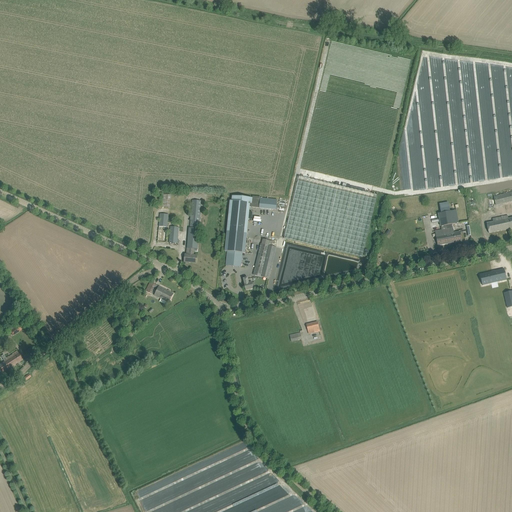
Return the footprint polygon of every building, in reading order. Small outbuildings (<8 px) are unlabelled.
[(375,16),(378,17),(379,12),(377,12),(378,7),(374,6),(372,17),(370,17),(369,21),(375,22),(375,16)] [(287,239),(362,257),(377,193),(292,173),(287,197),(277,237),(287,239)] [(511,192),(494,197),(496,206),(511,201),(511,192)] [(171,195),(162,194),(161,206),(170,207),(171,195)] [(226,242),(225,251),(228,251),(226,262),(241,264),(242,259),(234,258),(235,252),(243,253),(245,253),(249,207),(250,205),(252,206),(252,201),(252,198),(232,196),(232,201),(230,201),(227,232),(226,242)] [(250,205),(249,207),(259,208),(276,210),(277,200),(260,199),(260,197),(253,196),(252,198),(252,201),(252,206),(250,205)] [(189,228),(188,248),(187,248),(186,255),(185,254),(185,257),(184,262),(188,262),(196,262),(197,257),(197,256),(193,255),(194,249),(197,249),(198,249),(202,201),(193,200),(190,228),(189,228)] [(511,204),(497,208),(498,215),(511,212),(511,204)] [(448,228),(452,227),(452,224),(458,223),(456,210),(453,211),(452,206),(443,208),(444,213),(438,214),(441,230),(435,231),(438,245),(452,243),(451,234),(449,234),(448,228)] [(160,214),(158,237),(158,242),(166,243),(166,238),(169,215),(160,214)] [(487,223),(488,228),(489,233),(511,228),(511,218),(508,219),(508,216),(493,219),(493,222),(487,223)] [(171,227),(169,238),(169,243),(177,244),(178,239),(179,232),(182,233),(182,228),(171,227)] [(453,233),(452,227),(448,228),(449,234),(451,234),(452,243),(462,241),(460,232),(453,233)] [(254,274),(263,277),(269,278),(276,248),(272,247),(273,242),(263,239),(262,244),(261,244),(254,274)] [(504,269),(480,275),(482,286),(507,280),(504,269)] [(244,284),(245,286),(246,291),(254,289),(252,282),(249,283),(247,278),(243,279),(245,284),(244,284)] [(150,282),(145,291),(148,292),(147,294),(149,295),(150,296),(151,294),(153,289),(156,290),(158,286),(155,285),(150,282)] [(159,287),(157,291),(155,296),(166,301),(165,304),(168,305),(173,294),(159,287)] [(307,325),(308,330),(309,334),(320,331),(317,322),(307,325)] [(10,332),(13,336),(20,332),(17,327),(10,332)] [(290,335),(291,341),(302,339),(300,333),(290,335)] [(0,373),(1,373),(1,374),(23,359),(20,355),(19,353),(17,351),(12,354),(12,355),(9,357),(8,357),(3,360),(5,362),(0,365),(0,373)]
